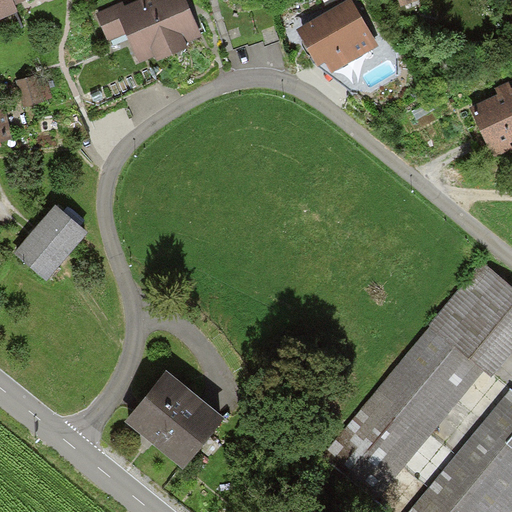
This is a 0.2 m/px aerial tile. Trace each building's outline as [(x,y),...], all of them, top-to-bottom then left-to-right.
[(12,0),(0,0),(0,20),(18,13),(15,7),(12,0)] [(118,5),(96,14),(108,43),(125,36),(137,65),(154,58),(156,62),(184,51),(182,46),(201,38),(185,0),(143,0),(120,10),(118,5)] [(348,2),(299,33),(325,75),(375,45),(348,2)] [(46,100),(39,77),(16,84),(23,107),(46,100)] [(499,97),(471,111),(495,159),(511,151),(508,144),(511,141),(511,90),(511,92),(507,85),(496,91),(499,97)] [(0,112),(0,143),(12,141),(6,112),(0,112)] [(55,208),(13,256),(45,284),(87,236),(55,208)] [(429,328),(481,371),(490,379),(511,353),(511,295),(479,268),(429,328)] [(429,328),(320,458),(371,501),(481,371),(429,328)] [(165,376),(126,423),(183,470),(222,423),(165,376)] [(511,511),(511,394),(509,392),(410,511),(511,511)]
